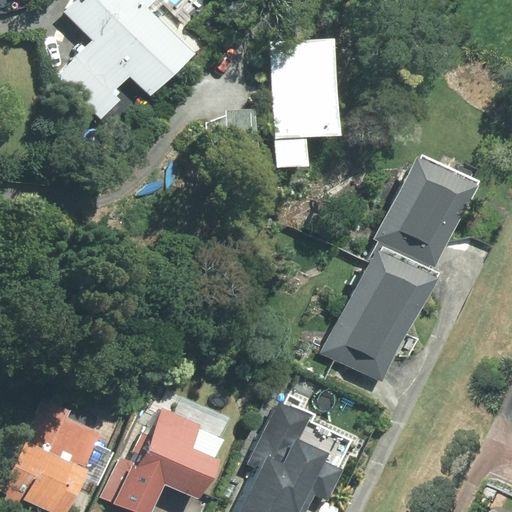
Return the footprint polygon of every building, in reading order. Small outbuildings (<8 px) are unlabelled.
[(71,0),(61,10),(90,39),(55,75),(98,118),(134,81),(145,92),(185,52),(149,16),(164,0),(71,0)] [(330,37),(263,40),(269,166),(301,164),(300,136),(335,134),(330,37)] [(251,149),(250,105),(222,105),(222,112),(203,118),(204,151),(251,149)] [(469,181),(412,156),(371,246),(428,272),(469,181)] [(428,272),(371,246),(322,349),(380,377),(431,273),(428,272)] [(67,410),(39,398),(20,437),(82,466),(97,431),(64,416),(67,410)] [(310,417),(274,400),(245,463),(254,468),(233,511),(286,511),(287,511),(289,511),(302,511),(311,494),(324,500),(339,467),(335,465),(347,440),(307,422),(310,417)] [(195,423),(158,407),(131,469),(148,476),(193,496),(210,457),(185,446),(195,423)] [(61,511),(82,466),(20,437),(0,481),(0,491),(3,493),(1,497),(32,511),(61,511)] [(141,490),(148,476),(131,469),(121,464),(105,501),(130,511),(137,511),(147,492),(141,490)]
